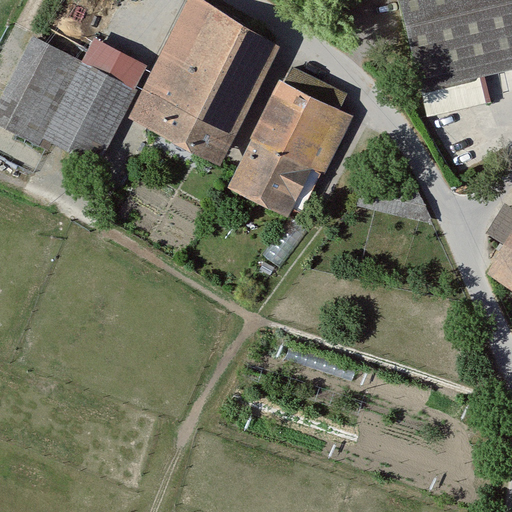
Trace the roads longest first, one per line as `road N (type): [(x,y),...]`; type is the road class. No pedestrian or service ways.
road 1 (track): [(511,393),(485,396),(251,317),(80,213),(0,178)]
road 2 (unclassified): [(247,0),(326,51),(401,130),(511,355)]
road 3 (track): [(251,317),(203,395),(153,511)]
